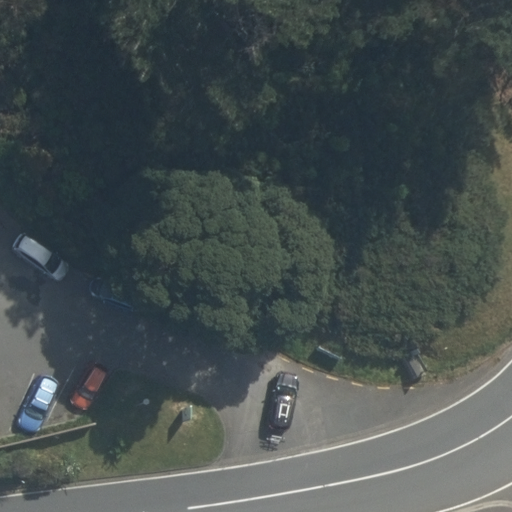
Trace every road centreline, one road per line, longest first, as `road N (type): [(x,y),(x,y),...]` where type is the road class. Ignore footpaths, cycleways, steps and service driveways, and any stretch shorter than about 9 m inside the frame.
road 1 (track): [(511,333),(486,339),(409,314),(339,212),(306,62),(271,0)]
road 2 (residential): [(153,511),(270,496),(414,457),(489,425),(511,406)]
